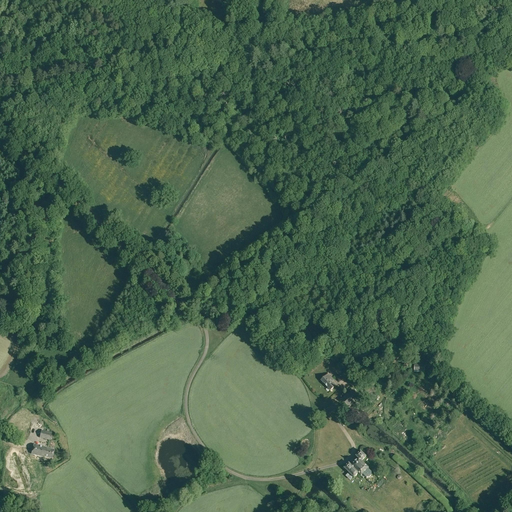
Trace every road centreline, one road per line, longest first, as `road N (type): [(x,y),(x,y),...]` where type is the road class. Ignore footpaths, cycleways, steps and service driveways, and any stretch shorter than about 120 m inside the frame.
road 1 (unclassified): [(334,409),(353,445),(342,462),(274,479),(221,466),(186,414),(187,388),(206,344),(199,317),(0,129)]
road 2 (tertiary): [(0,99),(508,0)]
road 3 (track): [(224,55),(333,115),(477,236)]
road 4 (track): [(402,341),(444,270),(511,198)]
road 5 (track): [(115,0),(224,55)]
